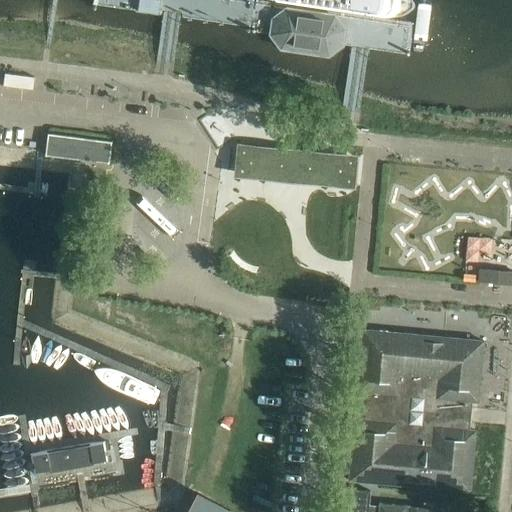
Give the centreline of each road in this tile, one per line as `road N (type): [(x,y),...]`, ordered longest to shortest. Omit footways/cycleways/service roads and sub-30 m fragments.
road 1 (unclassified): [(312,511),(328,340),(288,314),(187,291)]
road 2 (unclassified): [(146,139),(128,159),(113,277),(187,291)]
road 3 (unclassified): [(187,291),(199,170),(184,144),(146,139)]
road 4 (unclassified): [(146,139),(118,124),(0,109)]
